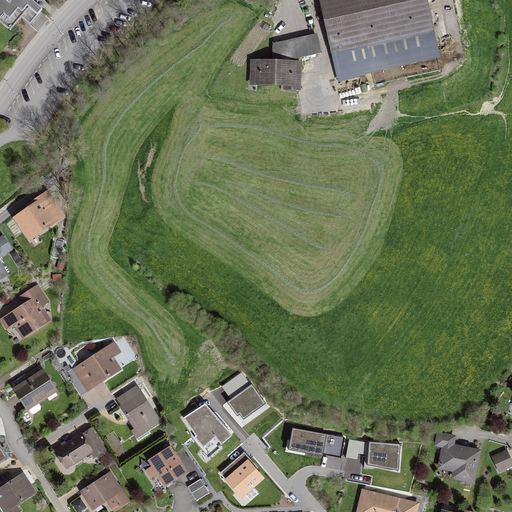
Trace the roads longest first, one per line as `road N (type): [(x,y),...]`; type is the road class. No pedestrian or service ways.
road 1 (residential): [(315,511),(208,396)]
road 2 (tertiary): [(82,0),(0,99)]
